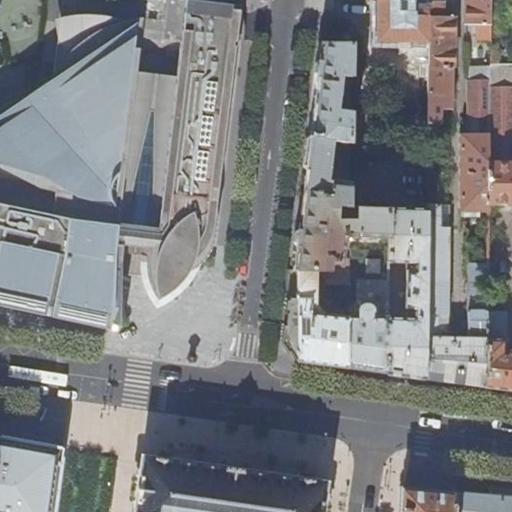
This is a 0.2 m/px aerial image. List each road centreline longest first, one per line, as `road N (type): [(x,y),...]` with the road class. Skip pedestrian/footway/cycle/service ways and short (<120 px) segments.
road 1 (residential): [(241,402),(289,0)]
road 2 (secondary): [(241,402),(0,367)]
road 3 (secondary): [(511,439),(375,420)]
road 4 (secondary): [(375,420),(241,402)]
